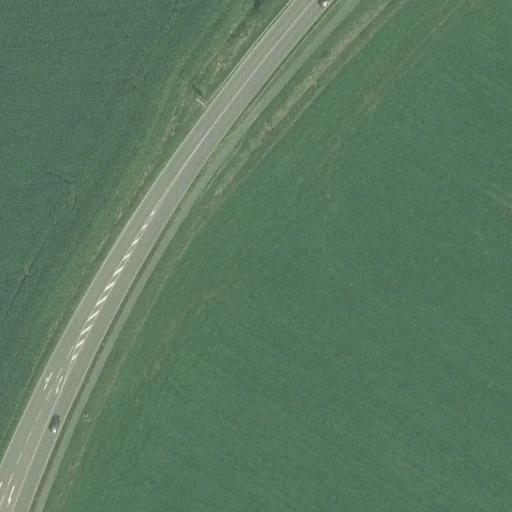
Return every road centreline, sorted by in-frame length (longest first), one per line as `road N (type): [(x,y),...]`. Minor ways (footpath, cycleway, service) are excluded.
road 1 (tertiary): [(20,511),(102,323),(199,143)]
road 2 (tertiary): [(199,143),(159,185),(105,271),(0,495)]
road 3 (tertiary): [(314,0),(199,143)]
